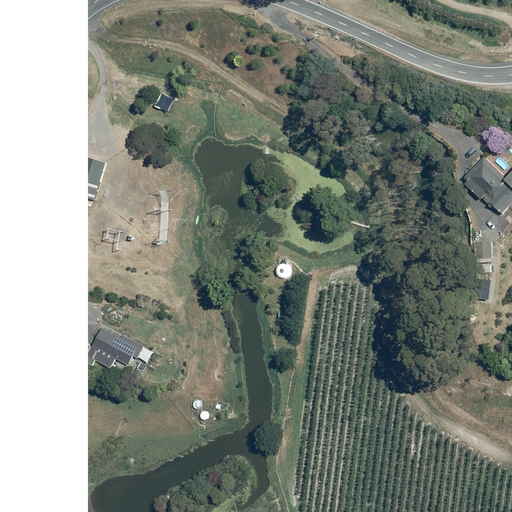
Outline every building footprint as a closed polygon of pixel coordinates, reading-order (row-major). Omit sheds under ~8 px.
[(106,163),(84,157),(74,195),(96,201),(106,163)] [(511,177),(510,180),(485,158),(466,179),(468,181),(464,185),(481,200),(483,197),(502,215),(501,216),(510,224),(511,221),(511,210),(510,209),(511,205),(511,177)] [(475,241),(475,259),(484,259),(484,263),(491,262),(491,241),(475,241)] [(477,300),(489,300),(490,265),(477,265),(477,300)] [(292,319),(290,311),(279,313),(280,321),(292,319)] [(134,356),(139,358),(141,354),(143,355),(146,348),(103,327),(93,347),(87,344),(83,353),(89,356),(86,362),(93,366),(96,360),(112,368),(117,359),(130,365),(134,356)]
